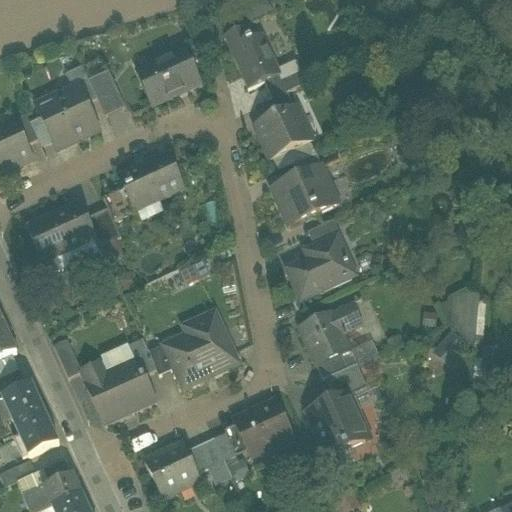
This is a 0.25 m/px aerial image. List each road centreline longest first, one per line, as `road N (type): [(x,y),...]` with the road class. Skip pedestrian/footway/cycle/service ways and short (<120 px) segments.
road 1 (residential): [(0,206),(173,124),(223,130),(272,381),(84,461)]
road 2 (residential): [(84,461),(0,276)]
